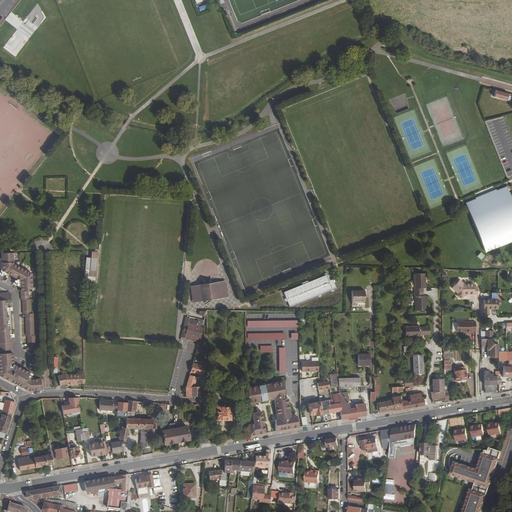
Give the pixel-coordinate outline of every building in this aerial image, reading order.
[(36,19),(38,23),(45,18),(41,13),(36,16),(37,18),(36,19)] [(493,97),(507,101),(508,94),(495,90),(493,97)] [(485,252),(511,241),(511,200),(506,187),(496,191),(495,190),(475,198),(476,199),(465,203),(485,252)] [(92,251),(89,276),(96,277),(98,252),(92,251)] [(13,253),(1,253),(2,270),(21,280),(22,299),(23,299),(24,313),(26,313),(27,335),(28,335),(28,349),(36,349),(36,334),(34,335),(33,313),(31,313),(31,299),(29,299),(29,291),(32,291),(32,281),(32,273),(13,262),(14,261),(13,253)] [(425,272),(415,272),(415,286),(414,286),(414,290),(423,290),(423,286),(424,286),(423,280),(425,280),(425,272)] [(465,281),(461,277),(454,286),(460,290),(460,294),(461,295),(463,295),(465,293),(465,292),(475,291),(475,284),(475,281),(465,281)] [(221,296),(226,296),(224,283),(218,284),(217,286),(207,287),(207,286),(202,286),(203,287),(197,288),(197,287),(192,288),(194,301),(199,300),(198,299),(204,298),(204,299),(209,298),(209,297),(211,297),(211,298),(216,297),(215,297),(221,296)] [(10,289),(0,289),(0,374),(27,389),(42,389),(41,378),(32,379),(30,377),(29,379),(27,379),(30,372),(16,365),(14,370),(10,368),(10,362),(12,362),(11,360),(14,359),(12,338),(11,338),(10,334),(9,334),(8,331),(10,331),(10,325),(11,325),(10,310),(8,310),(8,306),(6,306),(5,304),(8,304),(7,297),(10,296),(10,289)] [(363,303),(363,290),(350,290),(350,304),(356,304),(356,303),(358,303),(363,303)] [(423,290),(414,290),(415,294),(416,309),(427,308),(426,301),(424,301),(424,294),(423,294),(423,290)] [(499,298),(485,298),(485,312),(490,312),(490,308),(499,308),(499,298)] [(185,336),(199,340),(204,320),(198,319),(197,321),(189,319),(189,318),(186,317),(180,340),(184,341),(184,339),(185,336)] [(476,329),(476,320),(472,320),(458,320),(458,330),(465,330),(467,330),(467,332),(472,332),(472,329),(476,329)] [(420,325),(405,326),(405,335),(420,335),(420,334),(424,333),(424,327),(420,326),(420,325)] [(486,330),(486,338),(494,338),(494,329),(486,330)] [(498,355),(498,343),(493,343),(493,338),(486,338),(482,338),(482,346),(487,346),(487,350),(489,350),(489,355),(490,355),(490,357),(498,357),(498,355)] [(370,354),(358,354),(358,365),(370,365),(370,354)] [(420,354),(413,354),(414,373),(424,372),(423,354),(420,354)] [(305,371),(318,371),(318,362),(301,362),(301,371),(305,371)] [(189,373),(200,376),(203,367),(192,363),(191,368),(189,373)] [(466,366),(461,366),(462,368),(460,368),(460,370),(455,370),(456,380),(467,379),(466,366)] [(511,366),(503,366),(503,377),(511,376),(511,366)] [(67,370),(63,370),(63,373),(58,375),(60,385),(64,384),(66,384),(68,384),(70,383),(73,383),(76,383),(78,383),(81,383),(84,383),(84,371),(82,371),(82,373),(67,373),(67,370)] [(489,371),(484,371),(484,384),(484,392),(495,391),(495,384),(496,384),(496,383),(498,383),(498,371),(495,371),(495,376),(492,376),(492,374),(489,373),(489,371)] [(376,376),(375,376),(375,391),(370,392),(370,400),(375,400),(375,396),(378,396),(378,391),(378,384),(378,375),(376,376)] [(194,378),(188,376),(184,388),(185,397),(187,397),(199,396),(199,393),(197,393),(197,388),(191,389),(194,378)] [(352,377),(347,378),(348,387),(360,386),(359,376),(352,377)] [(347,378),(338,378),(338,387),(348,387),(347,378)] [(445,389),(445,378),(433,379),(434,391),(431,392),(433,399),(440,398),(440,399),(445,399),(445,393),(445,389)] [(318,382),(316,382),(317,389),(329,387),(327,380),(318,382)] [(275,431),(298,427),(296,416),(291,417),(288,399),(284,399),(284,381),(247,387),(248,404),(274,399),(274,401),(273,401),(277,420),(275,420),(275,431)] [(338,392),(333,393),(333,394),(333,395),(333,399),(334,403),(329,404),(329,412),(340,410),(339,397),(338,392)] [(399,395),(391,396),(392,399),(394,409),(394,410),(424,405),(423,401),(426,400),(426,398),(423,398),(422,394),(421,394),(421,392),(410,394),(411,400),(405,401),(401,401),(399,395)] [(345,397),(339,397),(340,410),(341,419),(367,414),(364,402),(361,402),(348,404),(348,401),(346,401),(345,397)] [(103,398),(99,398),(99,400),(98,408),(98,410),(111,411),(111,410),(112,401),(103,400),(103,398)] [(15,401),(4,399),(1,411),(12,414),(15,401)] [(392,399),(378,401),(379,411),(394,409),(392,399)] [(128,403),(117,402),(116,410),(115,417),(126,418),(125,427),(121,427),(118,439),(119,439),(125,438),(128,427),(140,428),(139,447),(151,445),(154,445),(154,429),(151,429),(151,425),(151,419),(133,417),(133,412),(134,412),(135,401),(128,400),(128,403)] [(328,400),(319,402),(321,414),(329,412),(329,404),(328,400)] [(319,402),(307,404),(309,413),(310,414),(315,413),(316,415),(321,414),(319,402)] [(219,406),(214,407),(214,412),(215,412),(216,420),(229,420),(229,407),(220,408),(219,406)] [(510,408),(498,410),(499,417),(511,415),(510,408)] [(256,423),(248,425),(248,436),(268,433),(264,412),(254,413),(256,423)] [(11,417),(2,414),(0,418),(0,436),(3,437),(11,417)] [(461,416),(449,418),(450,426),(463,424),(461,416)] [(489,435),(501,433),(499,422),(494,423),(493,422),(487,423),(489,435)] [(170,429),(161,431),(164,444),(176,441),(174,428),(174,424),(169,424),(170,429)] [(392,428),(390,447),(389,459),(396,459),(397,448),(414,445),(417,424),(392,428)] [(472,437),(484,435),(482,424),(470,426),(472,437)] [(187,426),(174,428),(176,441),(189,439),(187,426)] [(384,449),(390,447),(392,428),(381,430),(384,449)] [(456,441),(468,439),(466,428),(454,430),(456,441)] [(69,437),(67,437),(69,447),(70,458),(76,457),(76,456),(80,456),(79,451),(78,451),(77,447),(71,448),(69,437)] [(98,442),(88,444),(91,457),(104,454),(103,445),(102,438),(98,439),(98,442)] [(337,438),(321,441),(321,443),(323,443),(324,447),(329,447),(330,449),(339,448),(337,438)] [(377,438),(361,441),(361,446),(363,446),(363,449),(368,449),(368,452),(379,450),(377,438)] [(111,444),(103,445),(104,454),(108,453),(108,450),(111,450),(112,453),(121,451),(120,441),(110,443),(111,444)] [(429,459),(434,460),(436,445),(431,445),(431,444),(421,443),(420,454),(430,455),(429,459)] [(139,447),(137,447),(139,455),(152,453),(151,445),(139,447)] [(494,474),(501,450),(490,446),(489,449),(484,449),(477,468),(455,460),(450,473),(476,482),(473,488),(471,488),(462,511),(480,511),(481,510),(480,510),(481,506),(483,506),(492,479),(490,479),(492,473),(494,474)] [(66,447),(51,450),(52,460),(67,457),(66,447)] [(49,454),(33,457),(35,468),(53,465),(52,460),(51,450),(50,449),(49,449),(49,454)] [(266,457),(256,456),(255,467),(267,468),(268,461),(269,461),(271,449),(267,450),(266,457)] [(30,457),(18,460),(20,470),(35,468),(33,457),(33,456),(30,456),(30,457)] [(231,461),(224,460),(224,467),(223,467),(222,474),(228,474),(228,477),(229,478),(231,461)] [(240,461),(231,461),(229,478),(233,478),(234,471),(236,471),(235,478),(236,478),(236,480),(234,481),(233,486),(237,486),(238,477),(239,471),(240,461)] [(253,462),(240,461),(239,471),(252,472),(253,462)] [(280,473),(295,474),(296,463),(290,462),(286,462),(281,462),(280,473)] [(209,474),(206,474),(205,482),(220,480),(220,475),(221,470),(209,471),(209,474)] [(311,472),(308,472),(308,482),(319,482),(319,470),(314,470),(314,472),(311,472)] [(106,478),(103,492),(104,492),(109,491),(108,508),(121,509),(122,501),(127,502),(130,473),(121,475),(106,478)] [(153,487),(151,474),(142,476),(142,478),(135,479),(137,488),(146,487),(147,486),(147,488),(153,487)] [(87,481),(85,481),(86,490),(91,494),(103,492),(106,478),(87,481)] [(358,479),(355,479),(355,492),(366,492),(366,485),(370,485),(370,479),(366,479),(358,479)] [(76,483),(68,484),(68,492),(71,491),(77,490),(76,483)] [(60,486),(25,492),(26,498),(33,500),(33,499),(62,495),(61,493),(64,492),(68,492),(68,484),(60,486)] [(196,485),(184,485),(183,497),(195,498),(196,485)] [(264,486),(253,485),(252,492),(252,494),(250,510),(252,511),(254,492),(261,493),(263,493),(264,486)] [(329,499),(340,499),(340,489),(329,489),(329,499)] [(260,502),(270,503),(271,496),(263,495),(263,493),(261,493),(260,502)] [(279,494),(278,503),(292,505),(293,494),(287,493),(287,495),(279,494)] [(74,511),(64,509),(65,506),(59,506),(59,505),(54,505),(44,502),(43,503),(42,510),(43,511),(74,511)] [(25,511),(26,509),(9,503),(7,511),(25,511)]
